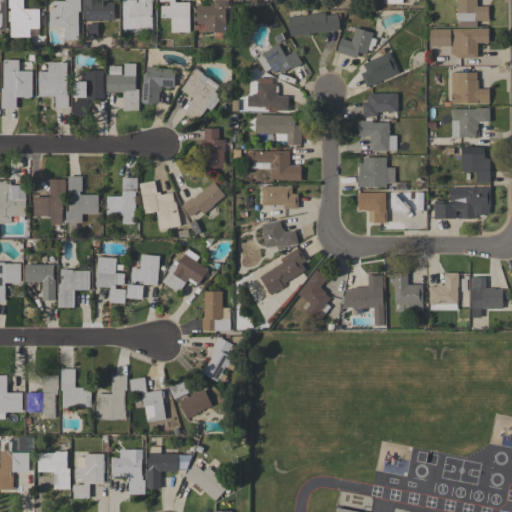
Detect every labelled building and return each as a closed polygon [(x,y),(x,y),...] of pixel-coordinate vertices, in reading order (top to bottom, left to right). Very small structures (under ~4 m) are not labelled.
[(23,0),(23,9),(39,9),(39,28),(30,28),(30,37),(10,37),(10,8),(8,8),(8,0),(23,0)] [(78,40),(64,40),(64,28),(49,28),(49,9),(53,9),(53,1),(65,1),(65,0),(80,0),(80,11),(78,11),(78,40)] [(86,21),(85,21),(85,19),(82,19),(82,0),(97,0),(98,2),(114,2),(114,20),(98,20),(98,21),(86,21)] [(122,0),(152,0),(152,5),(151,29),(122,29),(122,0)] [(189,32),(171,32),(171,18),(161,18),(160,6),(169,6),(169,1),(159,1),(159,0),(174,0),(175,2),(189,2),(189,32)] [(209,6),(209,1),(212,1),(212,0),(228,0),(228,8),(225,8),(225,32),(222,32),(222,38),(214,38),(214,32),(204,32),(204,23),(196,23),(196,6),(209,6)] [(476,0),(477,6),(488,6),(488,20),(457,21),(457,13),(456,13),(456,0),(476,0)] [(324,12),(325,16),(340,13),(341,19),(338,19),(339,29),(290,36),(287,18),(324,12)] [(85,37),(85,24),(96,24),(96,36),(85,37)] [(355,27),(373,33),(371,38),(376,39),(374,46),(372,46),(371,51),(367,50),(366,54),(358,52),(356,58),(336,52),(341,38),(350,41),(355,27)] [(488,28),(488,43),(477,43),(477,58),(458,58),(450,53),(450,46),(430,46),(429,29),(488,28)] [(278,43),(285,56),(295,50),(302,63),(292,69),(291,67),(280,73),(278,70),(273,73),(271,68),(265,72),(258,59),(263,56),(262,53),(278,43)] [(366,87),(360,73),(366,71),(362,64),(389,52),(398,73),(366,87)] [(1,88),(3,88),(3,59),(18,60),(18,71),(32,71),(31,97),(16,97),(16,109),(1,108),(1,88)] [(38,71),(47,71),(47,62),(66,62),(66,93),(68,93),(68,108),(55,108),(55,96),(38,96),(38,71)] [(138,110),(122,110),(122,92),(107,92),(107,74),(109,74),(109,66),(121,66),(121,74),(124,74),(124,63),(135,63),(135,89),(138,89),(138,110)] [(143,73),(146,74),(147,66),(158,67),(158,68),(175,69),(174,87),(170,86),(169,88),(165,88),(164,86),(161,86),(161,92),(159,91),(158,103),(141,102),(143,73)] [(193,98),(181,89),(191,76),(189,75),(195,68),(218,85),(215,89),(216,90),(214,92),(221,96),(210,110),(206,107),(195,122),(182,113),(193,98)] [(102,99),(88,99),(88,114),(72,114),(72,101),(76,101),(76,97),(73,97),(73,81),(84,81),(84,70),(102,70),(102,99)] [(451,72),(476,72),(477,80),(478,80),(478,88),(489,88),(489,103),(476,103),(459,103),(451,103),(451,72)] [(288,96),(287,111),(275,110),(275,111),(268,111),(268,109),(264,109),(264,107),(247,106),(247,95),(255,95),(255,92),(256,92),(257,80),(258,80),(258,77),(272,78),(272,83),(276,83),(276,85),(278,86),(277,96),(288,96)] [(397,93),(397,111),(377,112),(377,116),(362,116),(362,102),(368,102),(368,93),(397,93)] [(451,109),(475,108),(489,107),(489,121),(487,122),(478,123),(478,122),(477,122),(478,129),(476,130),(476,136),(451,137),(451,109)] [(294,115),(294,123),(301,124),(301,144),(286,144),(286,140),(275,140),(275,133),(255,133),(255,114),(294,115)] [(389,135),(396,135),(396,150),(389,150),(389,151),(371,151),(371,143),(369,143),(369,136),(358,136),(358,121),(372,121),(372,122),(389,122),(389,135)] [(224,151),(224,168),(206,168),(205,149),(199,149),(199,139),(203,139),(203,128),(218,128),(218,139),(224,139),(224,151)] [(460,147),(483,146),(484,158),(489,158),(489,182),(476,182),(476,171),(461,172),(460,147)] [(289,166),(300,166),(301,180),(287,180),(287,179),(269,179),(269,168),(249,168),(249,163),(248,163),(248,151),(289,151),(289,166)] [(394,183),(386,183),(386,186),(357,187),(357,175),(359,175),(359,166),(357,166),(357,163),(363,163),(363,157),(386,157),(386,167),(394,167),(394,183)] [(81,191),(68,191),(68,176),(82,176),(81,191)] [(135,224),(122,223),(122,215),(106,215),(106,196),(122,196),(122,177),(137,177),(137,192),(135,192),(135,224)] [(62,224),(50,224),(50,216),(33,215),(33,196),(49,197),(49,179),(65,179),(65,193),(62,193),(62,224)] [(25,216),(11,216),(11,223),(3,223),(0,223),(0,180),(10,181),(9,199),(11,199),(11,185),(25,185),(25,216)] [(180,226),(160,230),(156,211),(145,213),(139,183),(154,180),(156,192),(160,192),(160,194),(172,192),(173,202),(176,201),(180,226)] [(191,197),(193,198),(213,181),(224,195),(211,206),(212,206),(203,214),(200,209),(190,216),(181,205),(191,197)] [(262,204),(262,186),(291,186),(292,194),(297,194),(298,208),(283,209),(283,204),(262,204)] [(490,187),(490,206),(475,207),(475,218),(461,218),(461,210),(455,210),(456,218),(434,219),(434,201),(437,201),(437,200),(443,200),(443,203),(450,203),(450,200),(449,200),(449,189),(457,189),(457,188),(490,187)] [(385,209),(386,209),(386,223),(373,223),(372,211),(365,211),(365,210),(357,210),(357,204),(357,192),(385,192),(385,209)] [(98,194),(98,213),(81,213),(81,222),(66,222),(66,211),(69,211),(69,194),(98,194)] [(194,220),(199,232),(194,235),(188,223),(194,220)] [(297,244),(284,247),(284,249),(278,250),(276,245),(266,247),(261,224),(279,221),(281,229),(283,228),(284,232),(294,230),(297,244)] [(282,262),(280,259),(298,247),(305,259),(301,262),(305,269),(284,283),(285,286),(271,295),(259,277),(282,262)] [(178,292),(162,281),(168,271),(167,271),(174,260),(178,263),(187,248),(199,256),(196,261),(208,269),(198,284),(196,283),(195,285),(187,280),(186,283),(185,282),(178,292)] [(157,285),(143,284),(143,281),(131,280),(131,268),(139,268),(140,254),(159,256),(157,285)] [(97,257),(116,258),(116,264),(123,265),(122,270),(115,270),(115,273),(124,273),(123,285),(115,284),(115,289),(125,289),(124,304),(109,302),(110,287),(95,286),(97,257)] [(20,283),(5,283),(5,301),(0,301),(0,262),(4,262),(4,263),(20,263),(20,283)] [(53,264),(53,280),(55,280),(55,300),(42,300),(42,282),(24,282),(24,264),(53,264)] [(89,290),(74,290),(74,307),(58,307),(57,293),(58,293),(58,284),(61,284),(60,269),(72,269),(72,271),(89,270),(89,290)] [(326,303),(330,307),(319,321),(305,311),(310,304),(298,294),(317,270),(327,278),(320,287),(326,292),(325,293),(330,298),(326,303)] [(394,286),(393,286),(393,273),(407,273),(407,284),(422,284),(423,311),(408,311),(407,303),(394,304),(394,286)] [(430,310),(430,303),(429,303),(429,286),(436,286),(436,284),(444,284),(444,273),(458,273),(458,286),(457,286),(457,310),(430,310)] [(352,309),(351,288),(368,287),(368,276),(383,275),(383,287),(382,287),(384,325),(374,326),(373,308),(352,309)] [(481,308),(481,318),(471,318),(471,277),(485,277),(485,288),(494,288),(494,289),(502,289),(502,308),(481,308)] [(143,285),(142,299),(126,298),(127,284),(143,285)] [(203,291),(221,291),(221,307),(222,307),(222,309),(230,309),(230,331),(204,331),(204,330),(202,330),(202,317),(203,317),(203,291)] [(219,337),(232,344),(226,354),(238,361),(233,369),(227,365),(217,382),(201,372),(214,349),(212,349),(219,337)] [(75,387),(91,387),(90,407),(74,406),(74,408),(62,408),(62,390),(60,390),(61,368),(75,369),(75,387)] [(22,393),(22,412),(5,411),(5,419),(0,419),(0,375),(7,375),(7,392),(22,393)] [(26,392),(42,392),(42,375),(58,375),(58,389),(57,389),(57,394),(55,394),(55,418),(43,418),(43,412),(26,412),(26,392)] [(113,394),(113,391),(111,391),(111,375),(126,375),(127,390),(125,390),(125,418),(96,418),(96,394),(113,394)] [(174,399),(168,387),(182,380),(188,392),(174,399)] [(145,406),(137,407),(135,393),(161,388),(165,419),(147,422),(145,406)] [(212,405),(196,413),(196,414),(186,419),(178,401),(204,389),(212,405)] [(28,472),(11,472),(11,475),(13,475),(13,489),(0,489),(0,441),(11,441),(11,453),(28,452),(28,472)] [(142,449),(142,459),(141,459),(141,475),(142,475),(142,480),(144,480),(144,494),(128,494),(128,476),(113,476),(113,458),(119,458),(119,449),(142,449)] [(37,452),(54,452),(54,451),(66,451),(66,468),(69,468),(69,489),(53,489),(53,472),(37,472),(37,452)] [(146,461),(149,461),(149,452),(161,452),(161,453),(177,453),(177,471),(160,471),(160,488),(146,488),(146,461)] [(103,483),(89,483),(89,498),(73,498),(73,484),(83,484),(83,479),(75,479),(75,468),(77,468),(77,457),(84,457),(84,454),(103,454),(103,483)] [(227,487),(215,501),(195,483),(194,484),(184,475),(194,464),(203,471),(207,466),(216,474),(215,475),(227,487)]
